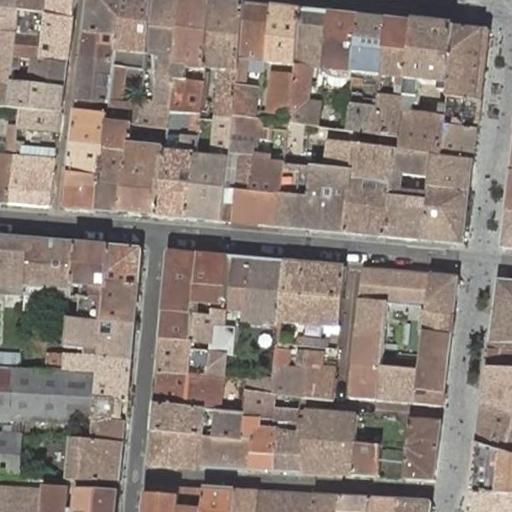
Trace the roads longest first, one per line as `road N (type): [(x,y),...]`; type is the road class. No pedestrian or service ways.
road 1 (residential): [(158,234),(481,263)]
road 2 (residential): [(158,234),(133,511)]
road 3 (residential): [(481,263),(456,479),(442,511)]
road 4 (residential): [(511,15),(481,263)]
road 5 (residential): [(0,219),(158,234)]
